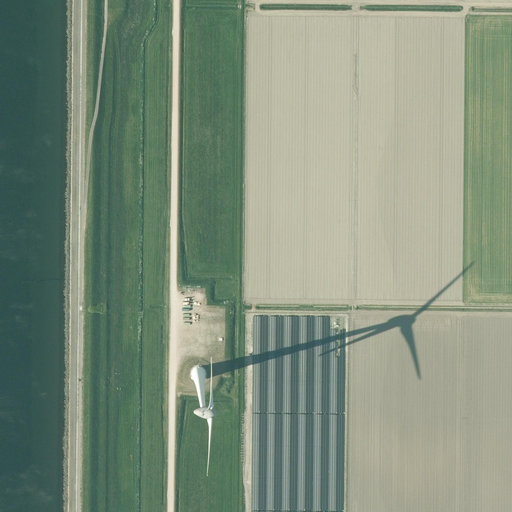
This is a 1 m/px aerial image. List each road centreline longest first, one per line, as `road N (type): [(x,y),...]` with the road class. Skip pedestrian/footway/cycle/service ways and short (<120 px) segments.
road 1 (unclassified): [(78,511),(81,219)]
road 2 (unclassified): [(81,219),(105,0)]
road 3 (unclassified): [(81,219),(83,0)]
